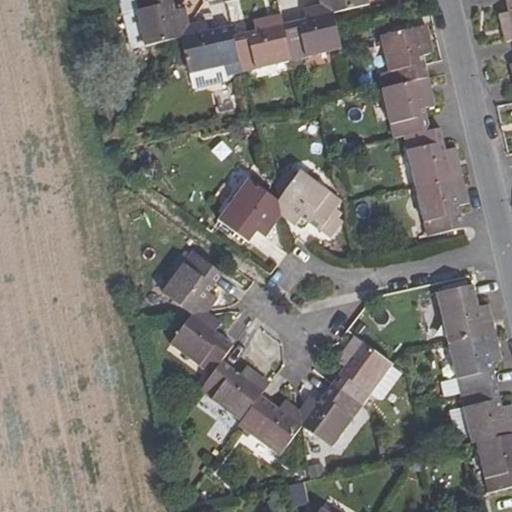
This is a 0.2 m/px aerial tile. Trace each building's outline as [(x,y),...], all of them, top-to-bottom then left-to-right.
[(128,0),(139,45),(174,37),(170,22),(180,19),(178,7),(168,10),(165,0),(128,0)] [(318,0),(318,3),(333,12),(369,5),(367,0),(318,0)] [(511,0),(505,0),(509,10),(499,13),(501,24),(511,22),(511,0)] [(318,3),(311,4),(314,13),(330,11),(318,3)] [(302,16),(283,21),(291,56),(340,45),(337,30),(333,12),(330,11),(314,13),(311,4),(301,7),(302,16)] [(252,28),(232,32),(238,61),(240,68),(291,56),(283,21),(280,11),(249,18),(252,28)] [(170,22),(174,37),(178,36),(183,30),(180,19),(170,22)] [(232,32),(231,24),(208,29),(205,20),(197,22),(198,31),(178,36),(187,71),(238,61),(232,32)] [(197,22),(186,24),(183,30),(178,36),(198,31),(197,22)] [(511,22),(501,24),(505,41),(511,39),(511,22)] [(426,26),(415,28),(419,43),(429,42),(426,26)] [(378,36),(389,85),(417,79),(427,77),(423,62),(422,56),(432,53),(429,42),(419,43),(415,28),(378,36)] [(427,77),(418,79),(422,96),(432,95),(427,77)] [(389,85),(378,88),(391,139),(401,137),(429,130),(424,108),(434,105),(432,95),(422,96),(418,79),(389,85)] [(429,130),(401,137),(412,187),(452,178),(448,162),(458,160),(455,147),(445,150),(439,127),(429,130)] [(448,162),(452,178),(462,176),(458,160),(448,162)] [(277,201),(291,210),(285,218),(296,225),(301,219),(330,238),(342,221),(332,213),(340,201),(300,173),(277,201)] [(462,176),(452,178),(455,196),(465,194),(462,176)] [(452,178),(412,187),(425,236),(463,228),(458,206),(467,203),(465,194),(455,196),(452,178)] [(277,201),(249,181),(218,223),(247,242),(256,231),(263,237),(275,221),(269,215),(277,201)] [(277,201),(269,215),(275,221),(280,217),(277,201)] [(291,210),(277,201),(280,217),(285,218),(291,210)] [(316,276),(323,260),(294,247),(287,262),(316,276)] [(194,252),(164,292),(192,314),(203,299),(212,307),(219,296),(211,289),(222,272),(194,252)] [(472,283),(435,291),(449,341),(485,333),(481,318),(491,316),(487,303),(478,304),(472,283)] [(203,299),(192,314),(209,312),(212,307),(203,299)] [(212,316),(209,312),(192,314),(207,324),(212,316)] [(192,314),(172,343),(212,372),(222,360),(234,343),(217,330),(222,323),(212,316),(207,324),(192,314)] [(481,318),(485,333),(494,331),(491,316),(481,318)] [(485,333),(449,341),(461,393),(496,384),(492,362),(501,359),(497,347),(494,331),(485,333)] [(353,335),(344,350),(351,354),(362,341),(353,335)] [(344,365),(332,383),(361,403),(390,363),(362,341),(351,354),(344,350),(338,359),(344,365)] [(212,372),(201,388),(241,418),(259,393),(262,389),(250,380),(256,371),(245,364),(240,372),(222,360),(212,372)] [(256,371),(250,380),(262,389),(270,381),(256,371)] [(311,396),(304,404),(312,410),(301,424),(330,445),(361,403),(332,383),(318,401),(311,396)] [(496,384),(461,393),(472,441),(477,440),(509,433),(506,418),(511,416),(511,406),(511,404),(501,405),(500,398),(496,384)] [(241,418),(237,423),(280,453),(301,424),(286,413),(292,405),(283,399),(277,407),(259,393),(241,418)] [(301,424),(312,410),(304,404),(297,409),(301,424)] [(292,405),(286,413),(301,424),(297,409),(292,405)] [(511,432),(509,433),(477,440),(488,491),(511,485),(511,432)]
